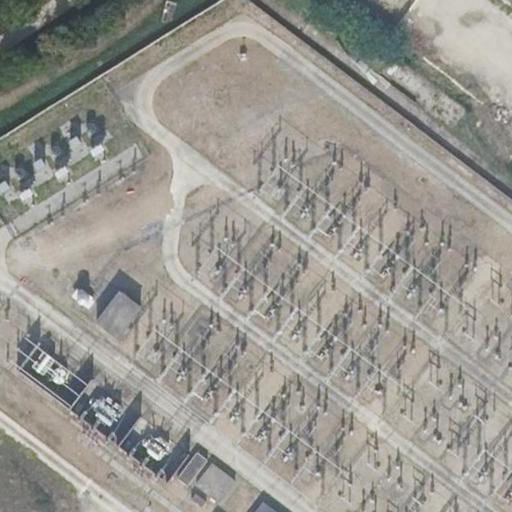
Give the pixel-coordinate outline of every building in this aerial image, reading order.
[(140,308),(118,292),(94,324),(114,341),(140,308)] [(205,460),(195,453),(176,478),(186,486),(205,460)] [(234,481),(210,463),(194,485),(217,503),(234,481)] [(204,501),(194,494),(189,499),(200,507),(204,501)] [(274,511),(262,503),(253,511),(274,511)]
